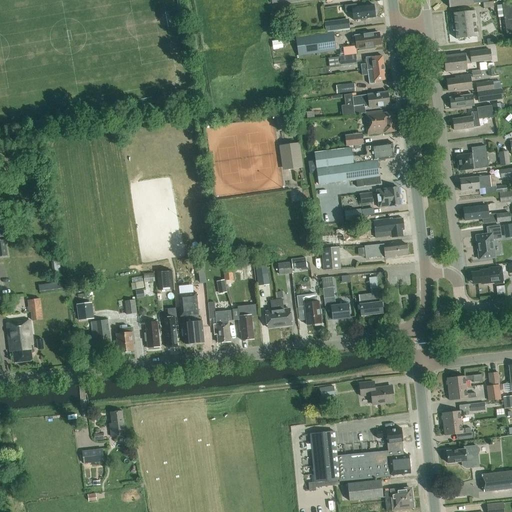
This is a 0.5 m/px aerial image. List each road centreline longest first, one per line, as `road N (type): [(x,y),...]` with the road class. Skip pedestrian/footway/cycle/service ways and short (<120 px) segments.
road 1 (unclassified): [(0,381),(310,348),(419,325)]
road 2 (unclassified): [(454,277),(458,249),(429,23)]
road 3 (secondary): [(425,271),(396,27)]
road 4 (secondary): [(435,511),(418,364)]
